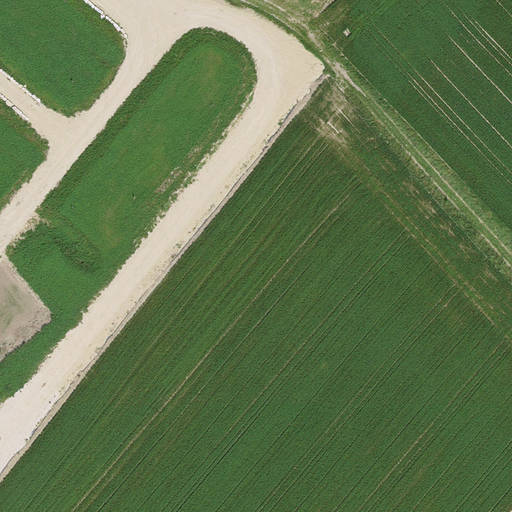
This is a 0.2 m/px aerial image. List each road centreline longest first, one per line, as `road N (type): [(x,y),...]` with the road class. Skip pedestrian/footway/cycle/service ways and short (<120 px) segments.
road 1 (track): [(149,0),(162,10),(236,18),(305,73),(0,428)]
road 2 (track): [(162,10),(147,58),(0,223)]
